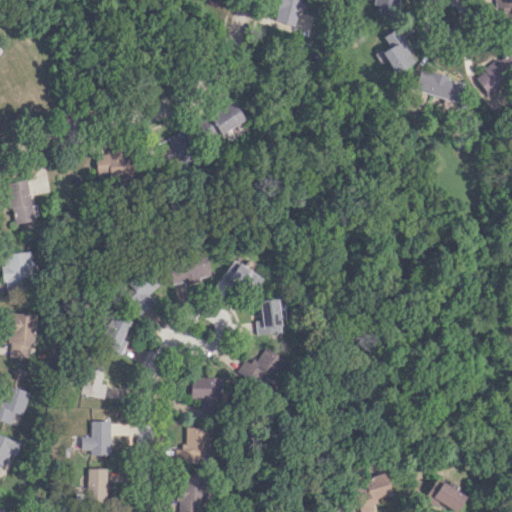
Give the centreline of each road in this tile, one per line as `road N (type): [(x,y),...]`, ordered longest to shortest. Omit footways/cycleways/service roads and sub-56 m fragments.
road 1 (residential): [(249,0),(236,46),(194,95),(125,123),(57,130),(0,152)]
road 2 (residential): [(184,336),(166,343),(145,382),(143,511)]
road 3 (residential): [(187,341),(215,343),(220,320),(204,309),(191,312),(182,329),(187,341)]
